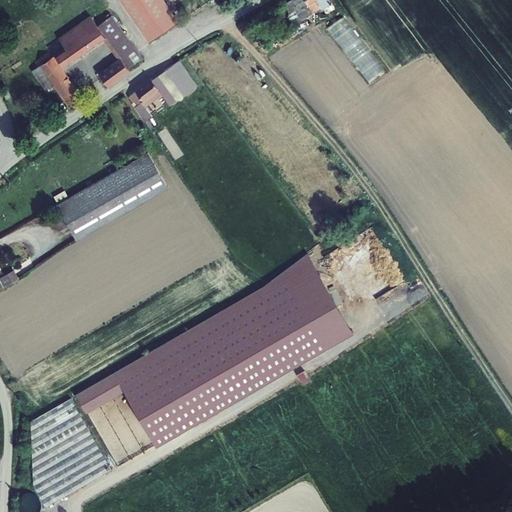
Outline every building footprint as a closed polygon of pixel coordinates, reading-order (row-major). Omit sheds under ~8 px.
[(120,0),(149,41),(177,22),(162,0),(120,0)] [(337,3),(335,0),(293,0),(290,2),(302,23),(337,3)] [(61,77),(79,103),(91,95),(70,65),(115,35),(106,22),(99,13),(61,38),(66,45),(38,66),(51,84),(61,77)] [(120,13),(106,22),(115,35),(129,55),(134,63),(149,54),(120,13)] [(389,72),(344,16),(325,30),(368,86),(389,72)] [(134,63),(129,55),(107,70),(116,83),(137,68),(134,63)] [(167,85),(177,101),(205,83),(188,59),(137,92),(141,98),(139,100),(151,118),(158,113),(148,97),(167,85)] [(14,85),(8,87),(12,94),(18,92),(14,85)] [(154,149),(63,202),(84,237),(175,185),(154,149)] [(375,322),(329,244),(280,281),(40,420),(41,482),(54,505),(123,465),(124,466),(375,322)] [(0,293),(23,280),(17,271),(2,279),(0,274),(0,293)]
